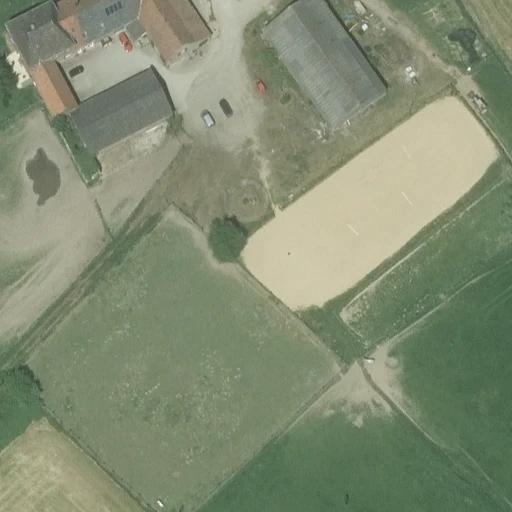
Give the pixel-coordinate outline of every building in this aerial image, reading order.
[(130,0),(79,0),(51,14),(74,58),(126,32),(144,24),(139,16),(130,0)] [(130,0),(139,16),(164,2),(166,4),(172,0),(130,0)] [(172,0),(166,4),(198,49),(210,43),(180,0),(172,0)] [(384,97),(315,1),(263,38),(333,135),(384,97)] [(198,49),(166,4),(164,2),(139,16),(144,24),(126,32),(134,48),(148,39),(168,68),(198,49)] [(51,14),(4,37),(28,81),(29,80),(49,70),(74,58),(51,14)] [(77,115),(49,70),(29,80),(54,127),(77,115)] [(152,76),(77,115),(96,160),(173,120),(152,76)] [(96,160),(77,115),(54,127),(86,185),(103,176),(96,160)]
